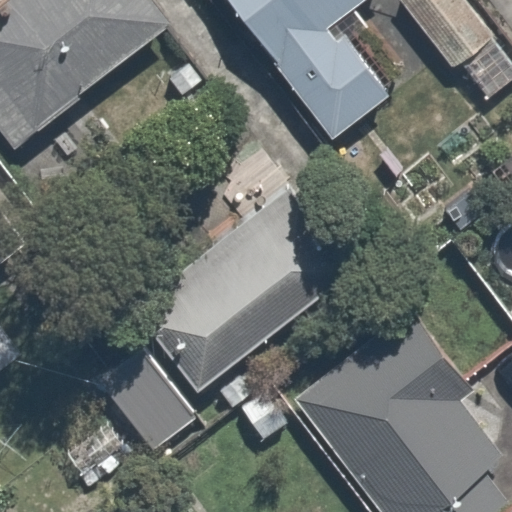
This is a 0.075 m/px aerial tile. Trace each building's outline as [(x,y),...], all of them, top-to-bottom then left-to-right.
[(0,0),(0,104),(13,121),(160,6),(155,0),(0,0)] [(352,0),(223,0),(315,130),(376,86),(328,17),(352,0)] [(496,21),(481,0),(411,0),(451,54),(496,21)] [(215,183),(233,207),(121,290),(142,319),(95,354),(152,431),(209,389),(203,380),(372,256),(300,158),(282,133),(215,183)] [(0,349),(68,296),(0,208),(0,349)] [(511,466),(450,386),(469,371),(413,298),(288,395),(378,511),(476,511),(511,484),(511,466)]
